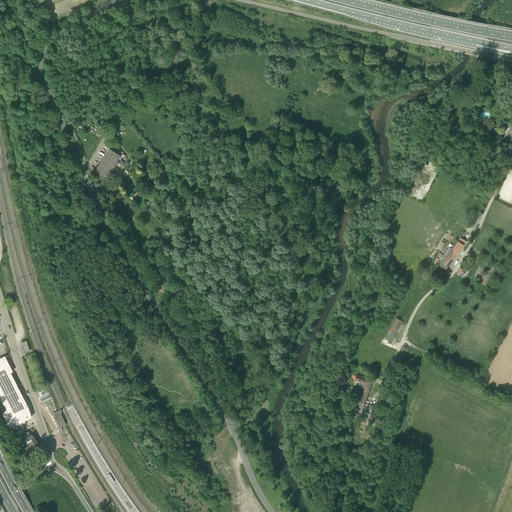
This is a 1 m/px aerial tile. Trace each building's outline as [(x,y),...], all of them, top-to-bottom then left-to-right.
[(85,134),(87,131),(81,126),(80,125),(78,128),(79,129),(85,134)] [(110,149),(106,154),(110,157),(115,160),(117,161),(121,156),(118,154),(110,149)] [(106,154),(103,159),(115,167),(116,165),(116,164),(118,162),(117,161),(115,160),(110,157),(106,154)] [(115,167),(103,159),(100,162),(109,168),(109,169),(110,170),(112,172),(114,170),(113,170),(115,167)] [(109,168),(100,162),(95,171),(103,177),(105,174),(107,175),(110,170),(109,169),(109,168)] [(453,172),(446,167),(444,171),(447,173),(446,175),(449,178),(453,172)] [(137,181),(141,178),(137,173),(136,174),(132,169),(129,171),(134,176),(133,177),(137,181)] [(456,172),(453,177),(460,181),(463,177),(456,172)] [(450,247),(444,255),(440,261),(443,262),(441,265),(447,269),(449,266),(455,257),(458,252),(466,241),(461,238),(453,249),(450,247)] [(463,269),(460,267),(456,273),(459,275),(462,271),(464,272),(466,269),(464,267),(463,268),(463,269)] [(397,318),(389,331),(385,337),(390,340),(387,345),(392,347),(394,344),(391,343),(394,337),(392,336),(394,333),(401,320),(397,318)] [(0,397),(7,411),(8,413),(3,415),(3,416),(9,428),(31,417),(28,407),(23,398),(10,373),(10,372),(4,360),(0,362),(0,397)] [(364,389),(369,390),(373,381),(357,375),(355,379),(359,381),(358,381),(360,382),(359,386),(365,388),(364,389)] [(364,405),(369,390),(364,389),(359,403),(364,405)] [(62,432),(62,427),(57,418),(62,415),(62,410),(53,414),(62,432)] [(66,425),(62,415),(57,418),(62,427),(66,425)] [(20,456),(24,454),(25,456),(27,454),(40,447),(33,436),(33,435),(31,435),(30,435),(28,431),(19,436),(15,439),(16,441),(13,442),(20,456)]
